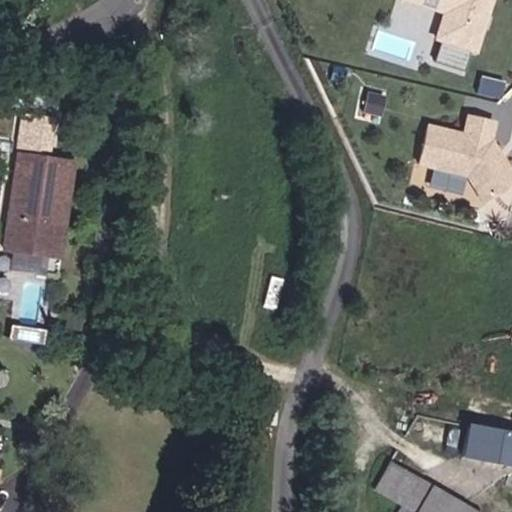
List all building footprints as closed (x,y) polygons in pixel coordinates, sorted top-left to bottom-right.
[(405,0),(437,10),(428,37),(466,49),(482,0),(405,0)] [(489,98),(492,83),(473,78),(469,93),(489,98)] [(360,90),(355,109),(374,114),(378,95),(360,90)] [(458,174),(474,200),(507,180),(483,140),(482,140),(486,121),(459,115),(455,133),(419,125),(410,162),(458,174)] [(20,116),(16,149),(42,153),(47,119),(20,116)] [(42,153),(16,149),(1,252),(50,259),(62,167),(41,164),(42,153)] [(40,331),(7,327),(5,338),(39,344),(40,331)] [(511,466),(511,433),(468,425),(462,457),(511,466)] [(478,511),(389,461),(373,489),(400,505),(395,511),(478,511)]
